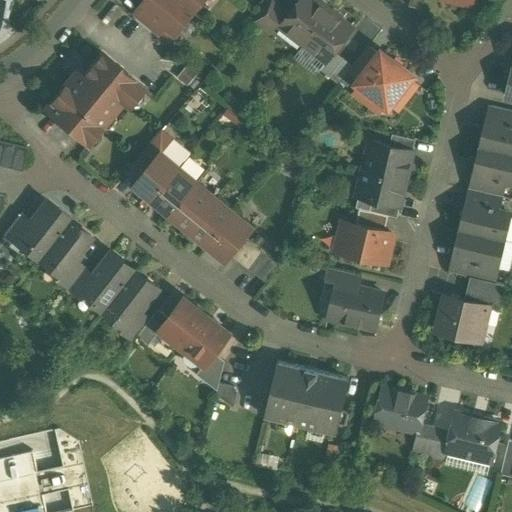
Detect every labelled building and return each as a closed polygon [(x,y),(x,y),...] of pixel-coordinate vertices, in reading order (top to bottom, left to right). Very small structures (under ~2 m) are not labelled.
[(193,13),(177,0),(145,0),(140,6),(141,6),(166,27),(175,34),(193,13)] [(177,0),(193,13),(203,0),(177,0)] [(289,15),(270,0),(255,19),(272,32),(279,23),(281,25),(289,15)] [(330,10),(316,0),(300,0),(289,15),(281,25),(279,27),(303,45),(330,10)] [(422,0),(410,0),(409,6),(420,9),(422,0)] [(166,27),(141,6),(134,16),(158,36),(166,27)] [(352,27),(330,10),(303,45),(325,62),(334,51),(352,27)] [(380,54),(369,45),(353,65),(348,72),(359,81),(380,54)] [(353,65),(334,51),(325,62),(320,70),(339,84),(348,72),(353,65)] [(411,76),(381,52),(380,54),(359,81),(358,82),(359,84),(353,92),(371,106),(377,98),(388,106),(398,93),(406,99),(418,83),(410,77),(411,76)] [(84,74),(77,69),(44,109),(87,145),(125,100),(131,105),(145,88),(102,53),(84,74)] [(511,110),(491,105),(488,120),(511,125),(511,110)] [(511,125),(488,120),(487,119),(480,147),(511,154),(511,125)] [(173,138),(162,129),(151,143),(161,151),(162,152),(173,138)] [(416,139),(392,134),(389,145),(413,151),(416,139)] [(26,148),(0,141),(0,166),(21,171),(26,148)] [(389,145),(370,141),(363,168),(407,178),(413,151),(389,145)] [(161,151),(151,143),(128,171),(138,179),(161,151)] [(511,154),(480,147),(474,174),(475,174),(506,182),(511,183),(511,154)] [(138,179),(132,185),(151,200),(179,166),(162,152),(161,151),(138,179)] [(179,166),(151,200),(170,216),(198,182),(179,166)] [(407,178),(363,168),(357,195),(373,199),(400,205),(407,178)] [(506,182),(475,174),(471,188),(502,196),(506,182)] [(198,182),(170,216),(188,231),(216,197),(198,182)] [(502,196),(471,188),(468,203),(499,210),(502,196)] [(216,197),(188,231),(207,246),(235,212),(216,197)] [(400,205),(373,199),(370,210),(390,215),(397,217),(400,205)] [(29,221),(17,237),(18,237),(26,243),(26,248),(25,250),(37,260),(69,219),(67,217),(61,218),(56,214),(57,212),(57,209),(47,201),(44,202),(29,221)] [(468,203),(467,203),(460,230),(504,240),(510,213),(499,210),(468,203)] [(370,210),(359,208),(355,224),(386,231),(390,215),(370,210)] [(235,212),(207,246),(225,261),(230,255),(244,238),(253,227),(235,212)] [(19,214),(3,234),(14,243),(18,237),(17,237),(29,221),(19,214)] [(69,219),(37,260),(50,269),(52,266),(55,266),(63,272),(64,273),(74,261),(91,239),(91,236),(81,228),(78,228),(76,230),(71,226),(71,220),(69,219)] [(355,224),(343,221),(340,232),(344,239),(341,251),(387,262),(391,246),(387,245),(390,232),(355,224)] [(504,240),(460,230),(454,257),(455,257),(482,264),(497,267),(504,240)] [(244,238),(230,255),(240,262),(253,245),(244,238)] [(253,245),(240,262),(248,269),(262,252),(253,245)] [(278,265),(262,252),(248,269),(265,282),(278,265)] [(93,276),(83,288),(85,289),(93,295),(93,299),(91,301),(103,311),(135,270),(133,269),(127,270),(122,266),(123,264),(123,261),(113,253),(110,253),(93,276)] [(482,264),(455,257),(451,272),(470,276),(479,278),(482,264)] [(74,261),(64,273),(63,272),(57,280),(68,288),(84,268),(74,261)] [(497,267),(482,264),(479,278),(494,282),(497,267)] [(360,274),(328,266),(325,279),(337,282),(337,281),(357,286),(360,274)] [(84,268),(68,288),(78,297),(85,289),(83,288),(93,276),(84,268)] [(135,270),(103,311),(116,321),(118,318),(122,318),(129,324),(131,325),(141,312),(158,290),(157,287),(147,280),(144,280),(143,282),(138,278),(137,272),(135,270)] [(479,278),(470,276),(464,299),(485,304),(484,306),(499,310),(505,285),(479,278)] [(357,286),(337,281),(337,282),(328,318),(349,323),(350,325),(357,326),(359,325),(371,328),(376,325),(384,292),(357,286)] [(464,299),(444,295),(436,330),(476,340),(484,306),(485,304),(464,299)] [(206,315),(184,298),(168,318),(159,329),(160,330),(165,334),(163,338),(163,342),(169,347),(174,346),(176,342),(182,347),(206,315)] [(150,320),(137,336),(148,345),(160,330),(159,329),(168,318),(158,309),(150,320)] [(141,312),(131,325),(129,324),(123,331),(134,340),(150,320),(141,312)] [(229,333),(206,315),(182,347),(188,351),(185,355),(186,360),(191,364),(196,363),(199,360),(204,364),(205,364),(214,353),(229,333)] [(214,353),(205,364),(204,364),(196,374),(217,390),(219,384),(224,361),(214,353)] [(349,378),(278,361),(265,416),(336,433),(349,378)] [(235,387),(219,384),(217,390),(216,394),(233,407),(237,391),(235,387)] [(426,397),(384,387),(375,422),(417,432),(418,432),(420,424),(426,397)] [(501,423),(456,412),(451,432),(446,451),(447,451),(458,454),(464,450),(476,453),(480,459),(491,462),(501,423)] [(432,427),(420,424),(418,432),(417,432),(412,451),(425,454),(432,427)] [(451,432),(432,427),(425,454),(446,459),(447,451),(446,451),(451,432)] [(38,470),(34,450),(0,457),(0,511),(46,511),(42,494),(67,489),(72,510),(93,505),(79,440),(60,429),(55,430),(62,465),(38,470)] [(511,440),(509,439),(501,474),(511,476),(511,440)]
